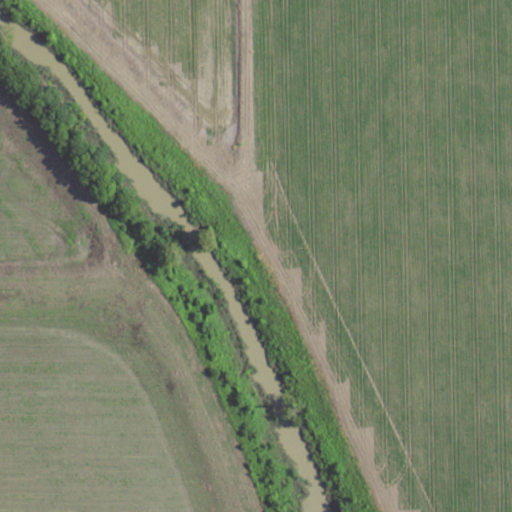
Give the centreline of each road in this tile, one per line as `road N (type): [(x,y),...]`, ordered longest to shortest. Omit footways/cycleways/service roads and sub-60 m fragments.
road 1 (track): [(36,0),(238,193),(335,378),(389,511),(249,66),(238,129),(224,145),(200,152)]
road 2 (track): [(261,511),(224,409),(158,291),(0,287)]
road 3 (track): [(158,291),(0,105)]
